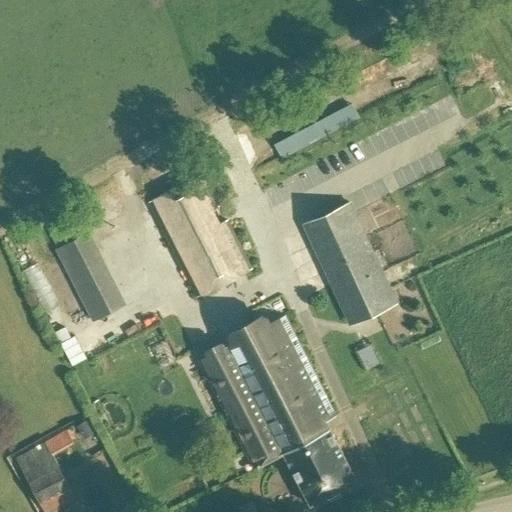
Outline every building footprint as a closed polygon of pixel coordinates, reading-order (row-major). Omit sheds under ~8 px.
[(275,139),(283,156),(363,118),(356,101),(275,139)] [(157,196),(196,291),(253,268),(232,215),(220,220),(215,206),(219,204),(207,175),(157,196)] [(98,220),(121,217),(117,192),(94,196),(98,220)] [(349,326),(398,304),(351,201),(302,224),(349,326)] [(127,304),(82,217),(51,233),(59,248),(56,249),(93,321),(127,304)] [(311,506),(357,482),(326,421),(336,416),(285,316),(199,360),(254,467),(284,454),(311,506)] [(71,337),(61,343),(73,366),(87,358),(75,335),(71,337)] [(85,420),(76,426),(83,438),(92,433),(85,420)] [(67,430),(45,442),(15,459),(44,511),(47,511),(74,498),(52,455),(74,444),(67,430)]
